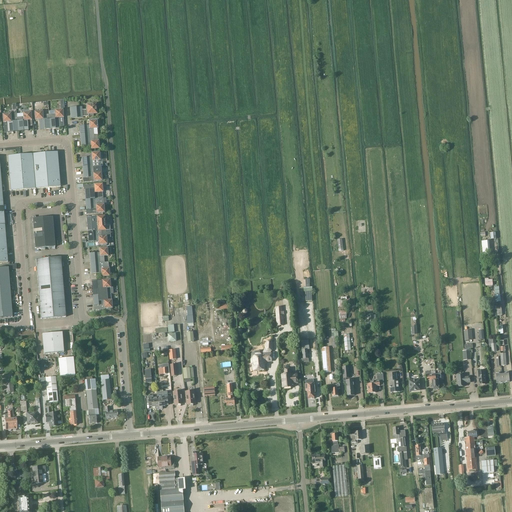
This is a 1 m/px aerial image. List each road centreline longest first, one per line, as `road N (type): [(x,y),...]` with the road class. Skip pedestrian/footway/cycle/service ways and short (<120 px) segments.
road 1 (unclassified): [(129,434),(122,324),(82,322),(71,200)]
road 2 (secondary): [(298,420),(511,400)]
road 3 (secondary): [(129,434),(298,420)]
road 4 (unclassified): [(0,329),(27,326),(17,211),(23,203)]
road 5 (secondary): [(0,446),(129,434)]
road 6 (unclassified): [(71,200),(65,142),(0,145)]
